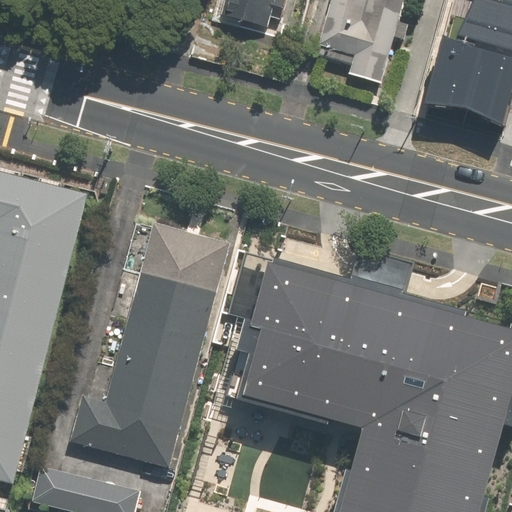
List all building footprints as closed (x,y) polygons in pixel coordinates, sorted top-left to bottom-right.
[(217,0),(212,21),(276,38),(286,0),(217,0)] [(405,0),(332,0),(317,53),(351,63),(348,75),(380,85),(405,0)] [(511,134),(511,0),(504,0),(503,6),(480,0),(460,47),(444,43),(426,111),(511,134)] [(64,511),(0,495),(0,473),(24,480),(101,187),(0,160),(0,511),(64,511)] [(233,236),(156,215),(108,393),(86,387),(73,436),(172,463),(233,236)] [(379,265),(375,281),(417,292),(422,276),(379,265)] [(462,282),(436,279),(431,318),(458,321),(462,282)] [(496,511),(511,455),(511,351),(289,290),(255,414),(370,445),(351,511),(496,511)] [(223,511),(230,474),(196,468),(188,511),(223,511)]
